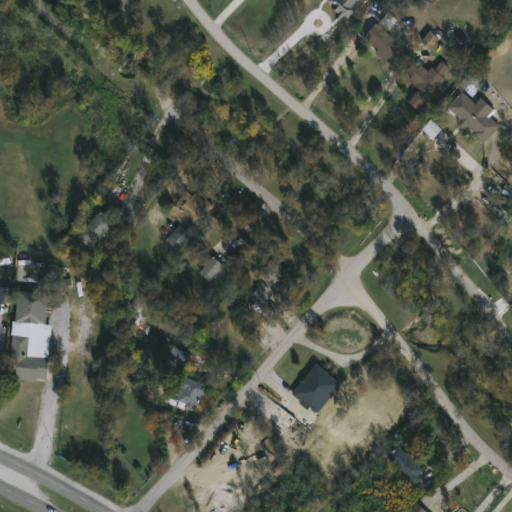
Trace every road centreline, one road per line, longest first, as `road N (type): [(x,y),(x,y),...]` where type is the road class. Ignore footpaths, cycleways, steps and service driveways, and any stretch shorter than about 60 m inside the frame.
road 1 (residential): [(511,475),(471,437),(369,307),(354,276),(94,48),(99,29),(132,0)]
road 2 (residential): [(511,338),(412,214),(240,59),(191,0)]
road 3 (residential): [(412,214),(140,511)]
